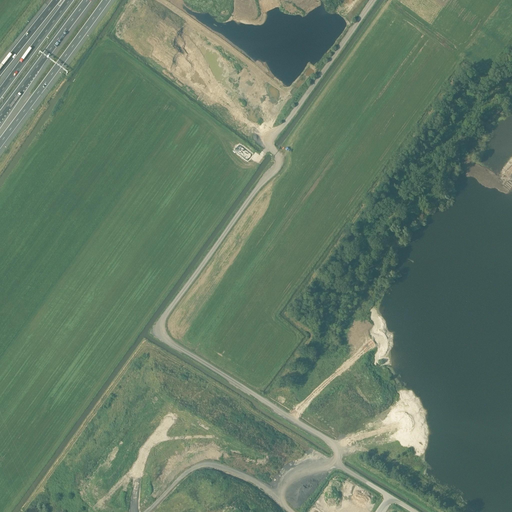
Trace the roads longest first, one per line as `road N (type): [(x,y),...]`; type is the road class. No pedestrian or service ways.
road 1 (motorway): [(0,143),(106,0)]
road 2 (motorway): [(0,115),(87,0)]
